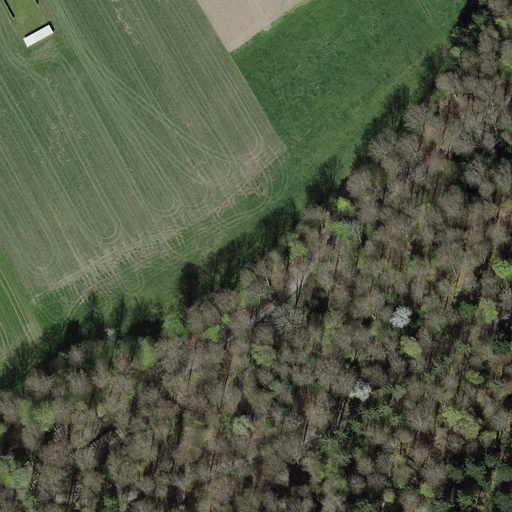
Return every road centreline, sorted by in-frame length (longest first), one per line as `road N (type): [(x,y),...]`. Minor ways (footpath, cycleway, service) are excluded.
road 1 (track): [(511,97),(343,233),(269,308),(149,396),(0,483)]
road 2 (track): [(0,494),(107,500),(288,446),(511,316)]
